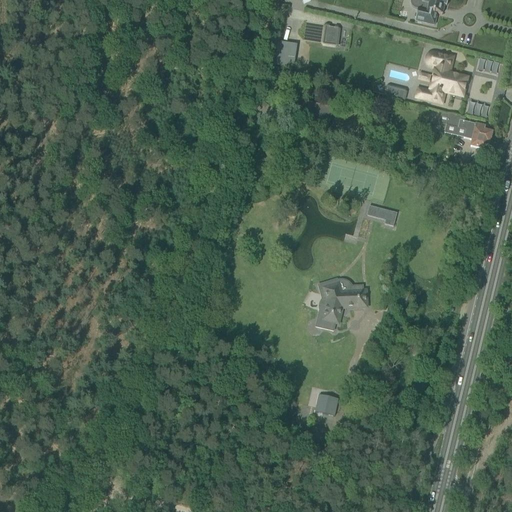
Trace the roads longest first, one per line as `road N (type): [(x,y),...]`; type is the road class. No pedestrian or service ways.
road 1 (track): [(267,0),(115,488)]
road 2 (track): [(1,351),(55,0)]
road 3 (secondary): [(436,511),(511,195)]
road 4 (track): [(0,350),(115,488)]
